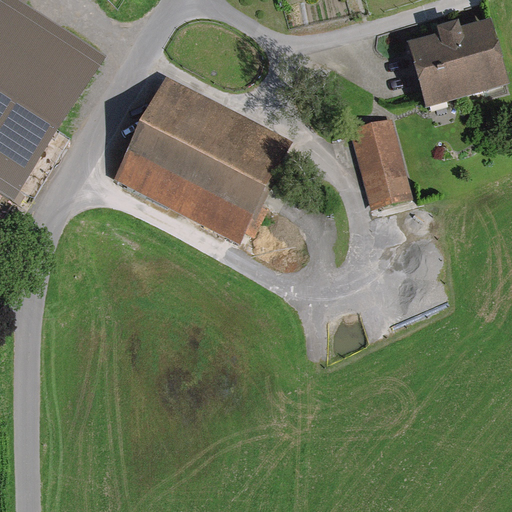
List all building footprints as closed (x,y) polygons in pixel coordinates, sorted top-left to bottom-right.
[(6,0),(3,0),(0,5),(0,194),(16,205),(106,63),(6,0)] [(489,34),(413,53),(426,109),(503,90),(489,34)] [(289,146),(169,86),(122,180),(242,239),(289,146)] [(394,128),(357,137),(375,210),(413,201),(394,128)] [(0,242),(11,225),(0,218),(0,242)]
